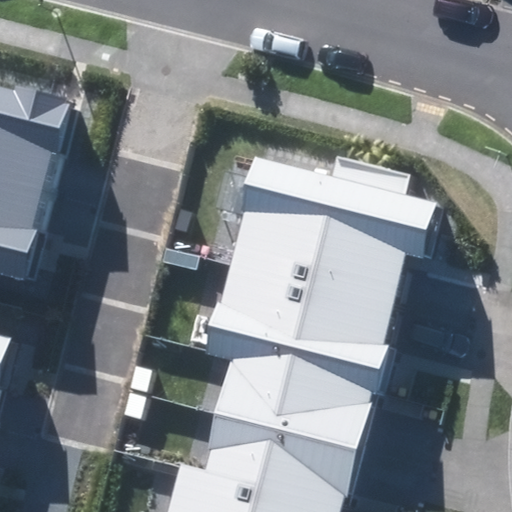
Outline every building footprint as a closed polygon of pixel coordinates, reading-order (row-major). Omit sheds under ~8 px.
[(0,168),(63,184),(67,165),(72,148),(77,149),(90,98),(35,84),(34,86),(0,77),(0,168)] [(262,211),(250,256),(251,258),(411,298),(416,276),(423,248),(438,252),(451,200),(413,191),(419,171),(350,154),(345,172),(272,153),(258,210),(262,211)] [(63,184),(0,168),(0,261),(45,273),(56,226),(53,225),(57,206),(63,184)] [(411,298),(251,258),(241,300),(237,299),(225,347),(248,353),(388,386),(393,389),(405,339),(401,338),(405,319),(411,298)] [(0,415),(4,417),(9,397),(13,382),(17,383),(30,332),(0,324),(0,415)] [(388,386),(248,353),(234,409),(376,444),(380,425),(388,386)] [(376,444),(234,409),(225,445),(228,446),(223,465),(357,498),(360,485),(365,486),(371,464),(376,444)] [(353,511),(357,498),(223,465),(200,459),(186,511),(181,511),(353,511)]
